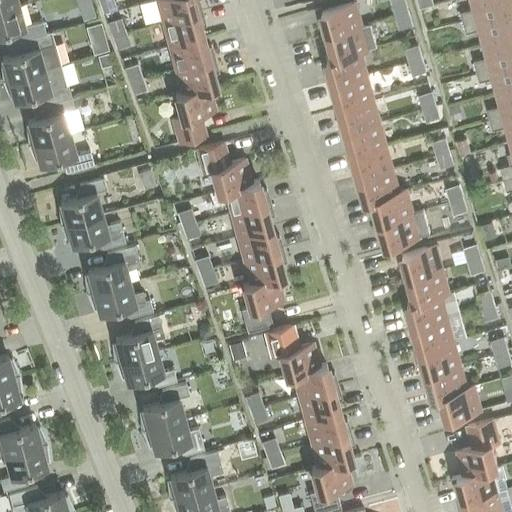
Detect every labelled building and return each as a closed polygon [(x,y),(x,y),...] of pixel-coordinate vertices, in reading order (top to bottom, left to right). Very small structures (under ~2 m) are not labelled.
[(0,0),(0,9),(18,5),(16,0),(0,0)] [(202,11),(198,0),(157,0),(163,22),(202,11)] [(397,0),(391,2),(394,16),(408,12),(404,0),(397,0)] [(460,12),(463,22),(511,8),(511,0),(473,0),(475,7),(460,12)] [(319,23),(322,36),(361,25),(355,2),(322,11),(325,22),(319,23)] [(0,32),(18,28),(21,39),(45,32),(42,21),(24,26),(18,5),(0,9),(0,32)] [(481,28),(485,42),(511,34),(511,8),(463,22),(465,32),(481,28)] [(202,11),(163,22),(170,45),(203,36),(200,25),(205,23),(202,11)] [(412,25),(408,12),(394,16),(398,29),(412,25)] [(112,35),(125,30),(120,17),(107,22),(112,35)] [(322,36),(326,49),(332,47),(334,58),(360,51),(367,49),(361,25),(322,36)] [(125,30),(112,35),(117,49),(130,44),(125,30)] [(58,64),(49,31),(45,32),(21,39),(24,51),(2,57),(3,61),(0,62),(0,65),(2,79),(1,79),(2,80),(58,64)] [(473,60),(476,71),(511,60),(511,34),(485,42),(488,56),(473,60)] [(96,38),(92,46),(94,52),(108,48),(104,35),(96,38)] [(203,36),(170,45),(176,68),(215,58),(211,45),(205,46),(203,36)] [(404,48),(408,62),(422,58),(418,44),(404,48)] [(327,85),(366,74),(360,51),(334,58),(327,60),(330,71),(324,72),(327,85)] [(110,52),(98,55),(102,67),(113,64),(110,52)] [(215,58),(176,68),(182,91),(208,85),(215,83),(213,72),(218,70),(215,58)] [(422,58),(408,62),(412,75),(426,71),(422,58)] [(494,77),(498,91),(511,86),(511,60),(476,71),(479,81),(494,77)] [(128,81),(142,76),(137,63),(124,68),(128,81)] [(2,80),(2,81),(9,96),(12,96),(13,100),(43,92),(46,103),(71,96),(68,84),(64,86),(58,64),(2,80)] [(366,74),(327,85),(331,98),(337,96),(340,107),(372,97),(366,74)] [(142,76),(128,81),(133,94),(147,89),(142,76)] [(179,140),(204,133),(199,112),(214,108),(208,85),(182,91),(175,94),(181,116),(173,118),(179,140)] [(486,109),(489,119),(511,113),(511,86),(498,91),(502,104),(486,109)] [(422,108),(435,104),(431,91),(418,95),(422,108)] [(27,121),(28,125),(25,126),(27,143),(27,144),(69,132),(64,111),(74,108),(71,96),(46,103),(49,115),(27,121)] [(372,97),(340,107),(342,117),(337,119),(340,132),(379,121),(372,97)] [(435,104),(422,108),(426,122),(439,118),(435,104)] [(456,105),(448,107),(452,119),(459,117),(456,105)] [(508,126),(511,139),(511,138),(511,113),(489,119),(492,130),(508,126)] [(379,121),(340,132),(344,144),(349,143),(352,153),(385,144),(379,121)] [(34,160),(38,159),(39,164),(61,157),(65,172),(94,164),(89,149),(75,153),(69,132),(27,144),(28,144),(34,160)] [(431,141),(435,155),(449,151),(445,137),(431,141)] [(500,167),(503,179),(511,176),(511,138),(511,139),(511,141),(511,152),(507,153),(510,164),(500,167)] [(464,139),(456,141),(459,154),(468,152),(464,139)] [(225,188),(250,181),(244,158),(228,162),(222,141),(197,148),(203,170),(211,168),(217,191),(225,188)] [(385,144),(352,153),(355,164),(349,165),(353,178),(392,167),(385,144)] [(449,151),(435,155),(439,168),(453,164),(449,151)] [(365,200),(373,198),(398,191),(392,167),(353,178),(356,191),(362,189),(365,200)] [(511,176),(503,179),(506,191),(511,189),(511,176)] [(59,224),(102,213),(96,191),(106,189),(103,177),(79,183),(82,195),(59,201),(61,206),(57,206),(59,224)] [(258,179),(250,181),(225,188),(231,212),(270,201),(266,188),(261,190),(258,179)] [(445,188),(449,201),(463,197),(459,184),(445,188)] [(398,191),(373,198),(376,208),(370,210),(373,223),(412,212),(406,189),(398,191)] [(467,211),(463,197),(449,201),(453,215),(467,211)] [(270,201),(231,212),(238,235),(270,226),(268,215),(273,214),(270,201)] [(177,212),(182,225),(195,220),(190,207),(177,212)] [(418,236),(412,212),(373,223),(377,235),(382,234),(386,244),(418,236)] [(102,213),(59,224),(60,225),(67,241),(70,240),(71,244),(93,238),(97,250),(125,242),(119,220),(105,224),(102,213)] [(195,220),(182,225),(187,238),(200,233),(195,220)] [(270,226),(238,235),(244,258),(283,248),(279,235),(273,237),(270,226)] [(462,247),(466,261),(480,256),(476,243),(462,247)] [(87,269),(88,274),(85,275),(87,292),(86,292),(87,293),(129,281),(126,269),(140,265),(134,244),(106,252),(109,263),(87,269)] [(399,266),(403,279),(441,268),(435,245),(402,254),(405,264),(399,266)] [(283,248),(244,258),(250,281),(275,275),(283,273),(280,262),(286,260),(283,248)] [(194,259),(199,272),(212,268),(207,254),(194,259)] [(480,256),(466,261),(470,274),(484,270),(480,256)] [(509,257),(495,260),(497,267),(510,264),(509,257)] [(212,268),(199,272),(204,286),(217,281),(212,268)] [(415,300),(440,294),(448,292),(441,268),(403,279),(406,291),(412,290),(415,300)] [(275,275),(250,281),(243,284),(249,306),(241,308),(247,330),(272,323),(266,302),(282,298),(275,275)] [(121,306),(124,318),(152,310),(149,298),(135,302),(129,281),(87,293),(94,309),(97,308),(98,313),(121,306)] [(476,293),(480,307),(494,303),(490,289),(476,293)] [(142,290),(132,292),(135,302),(144,300),(142,290)] [(446,317),(440,294),(415,300),(407,302),(410,313),(404,315),(408,327),(446,317)] [(494,303),(480,307),(484,320),(498,316),(494,303)] [(161,326),(158,314),(133,320),(137,332),(114,338),(115,343),(112,343),(114,361),(157,350),(151,328),(161,326)] [(417,338),(420,349),(453,340),(446,317),(408,327),(411,340),(417,338)] [(203,323),(200,329),(202,337),(213,334),(210,321),(203,323)] [(265,331),(265,332),(271,354),(279,352),(285,374),(293,372),(318,365),(312,342),(296,346),(290,325),(265,331)] [(490,340),(494,353),(507,349),(503,336),(490,340)] [(241,340),(229,344),(233,359),(245,356),(241,340)] [(417,361),(421,374),(459,364),(453,340),(420,349),(423,360),(417,361)] [(507,349),(494,353),(498,367),(511,363),(507,349)] [(151,387),(176,380),(173,368),(162,371),(157,350),(114,361),(114,362),(115,362),(121,378),(125,377),(126,381),(148,375),(151,387)] [(8,359),(7,354),(0,356),(0,379),(19,374),(19,373),(18,374),(11,358),(8,359)] [(318,365),(293,372),(299,395),(338,385),(334,372),(329,373),(326,363),(318,365)] [(433,396),(440,394),(466,387),(459,364),(421,374),(424,387),(430,385),(433,396)] [(511,373),(501,377),(504,390),(511,387),(511,373)] [(0,402),(19,397),(18,393),(21,392),(19,375),(19,374),(0,379),(0,402)] [(142,407),(143,411),(139,412),(142,429),(141,429),(142,430),(184,418),(178,397),(189,394),(185,382),(161,389),(164,401),(142,407)] [(338,385),(299,395),(305,418),(338,410),(335,399),(341,397),(338,385)] [(466,387),(440,394),(443,404),(438,406),(441,419),(480,408),(473,385),(466,387)] [(244,396),(249,409),(263,404),(258,391),(244,396)] [(263,404),(249,409),(254,422),(268,417),(263,404)] [(338,410),(305,418),(312,442),(351,431),(347,419),(341,420),(338,410)] [(39,426),(36,427),(35,423),(12,429),(9,417),(0,419),(0,454),(4,454),(46,443),(46,442),(39,426)] [(149,446),(152,445),(153,450),(176,444),(179,455),(204,448),(198,427),(187,430),(184,418),(142,430),(149,446)] [(458,450),(464,474),(489,467),(497,465),(491,442),(499,440),(493,418),(467,425),(473,446),(458,450)] [(351,431),(312,442),(318,465),(343,458),(351,456),(348,446),(354,444),(351,431)] [(266,454),(279,449),(274,436),(261,441),(266,454)] [(46,466),(45,461),(48,460),(46,443),(4,454),(10,475),(0,478),(0,480),(3,490),(27,483),(24,472),(46,466)] [(279,449),(266,454),(271,468),(284,463),(279,449)] [(169,475),(170,480),(167,481),(169,498),(212,487),(208,475),(223,471),(217,450),(188,458),(192,469),(169,475)] [(343,458),(318,465),(310,467),(317,489),(309,491),(314,511),(321,511),(340,507),(334,486),(350,482),(343,458)] [(460,488),(463,499),(496,490),(489,467),(464,474),(451,477),(454,490),(460,488)] [(73,511),(62,491),(40,497),(36,486),(8,494),(11,505),(26,502),(28,511),(70,511),(74,511),(73,511)] [(229,511),(225,496),(215,498),(212,487),(169,498),(169,499),(170,499),(175,511),(229,511)] [(460,511),(501,511),(496,490),(463,499),(466,510),(460,511)] [(272,494),(262,497),(266,508),(275,505),(272,494)]
